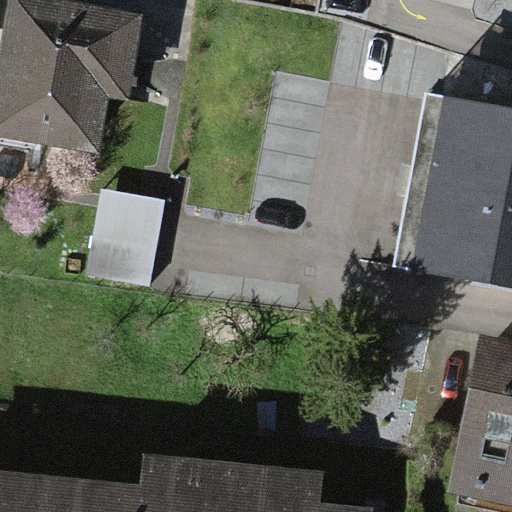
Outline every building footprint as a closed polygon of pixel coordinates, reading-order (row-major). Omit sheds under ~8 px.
[(0,0),(0,40),(6,42),(0,84),(0,106),(120,124),(129,61),(161,66),(170,0),(0,0)] [(511,67),(451,256),(511,275),(511,67)] [(182,192),(107,179),(91,273),(166,285),(182,192)] [(511,342),(476,335),(444,476),(511,491),(511,342)] [(134,477),(0,463),(0,511),(363,511),(364,499),(304,493),(306,472),(136,456),(134,477)]
